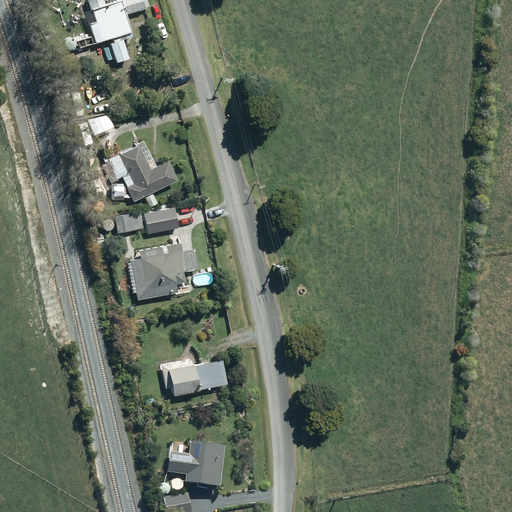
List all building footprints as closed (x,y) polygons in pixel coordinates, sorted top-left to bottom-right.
[(102,0),(86,0),(88,3),(93,20),(88,22),(95,41),(111,36),(112,41),(109,42),(115,61),(128,57),(121,38),(130,35),(123,13),(143,7),(143,6),(147,4),(145,0),(111,0),(103,3),(102,0)] [(97,99),(110,95),(107,84),(93,87),(97,99)] [(126,185),(125,186),(132,201),(176,179),(166,160),(148,168),(137,145),(118,154),(118,153),(107,158),(117,177),(121,175),(126,185)] [(156,222),(158,221),(165,220),(163,209),(156,210),(154,211),(156,222)] [(130,229),(127,212),(113,215),(116,231),(130,229)] [(198,276),(205,275),(200,244),(193,245),(193,247),(138,257),(139,259),(134,259),(140,293),(174,287),(173,282),(184,281),(182,270),(197,267),(198,276)] [(137,316),(143,315),(142,306),(135,307),(137,316)] [(223,306),(212,308),(216,334),(227,332),(223,306)] [(145,317),(131,319),(132,329),(146,327),(145,317)] [(189,359),(160,364),(165,388),(170,387),(171,394),(197,389),(197,387),(224,382),(220,358),(190,364),(189,359)] [(189,441),(184,483),(217,487),(223,445),(189,441)] [(189,511),(186,494),(162,499),(164,511),(189,511)]
